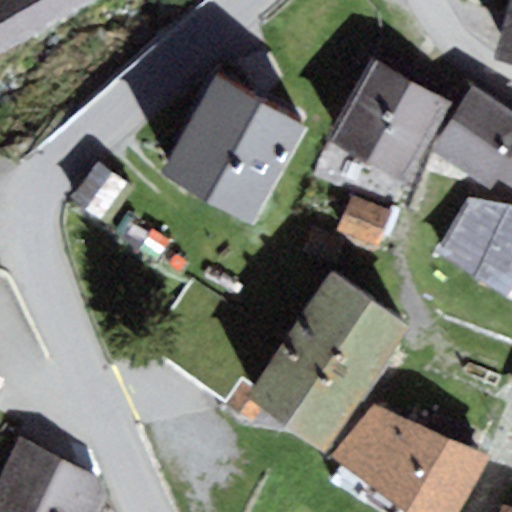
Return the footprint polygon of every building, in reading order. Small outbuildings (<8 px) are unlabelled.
[(107,0),(5,0),(0,3),(0,62),(109,2),(107,0)] [(462,104),(382,59),(337,138),(418,183),(462,104)] [(315,120),(229,74),(179,167),(265,214),(315,120)] [(511,134),(475,110),(449,149),(511,189),(511,134)] [(136,188),(106,167),(76,209),(105,231),(136,188)] [(349,217),(386,227),(393,201),(355,191),(349,217)] [(511,294),(511,204),(509,203),(467,197),(435,257),(511,294)] [(422,325),(343,269),(261,386),(340,442),(422,325)] [(0,422),(17,383),(0,375),(0,422)] [(431,511),(465,511),(497,455),(383,409),(345,459),(431,511)] [(111,511),(122,489),(22,443),(0,489),(0,511),(111,511)]
